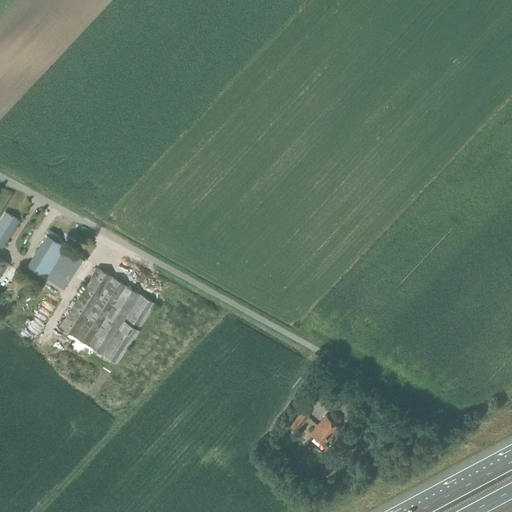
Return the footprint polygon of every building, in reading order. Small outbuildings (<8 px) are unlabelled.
[(20,220),(5,211),(0,218),(0,246),(3,248),(20,220)] [(47,278),(66,247),(46,234),(27,265),(47,278)] [(0,276),(8,263),(0,258),(0,276)] [(97,266),(59,326),(118,363),(156,303),(97,266)] [(296,432),(311,414),(303,409),(289,427),(296,432)] [(326,445),(341,427),(326,415),(311,432),(326,445)] [(338,468),(330,462),(322,471),(330,478),(338,468)]
